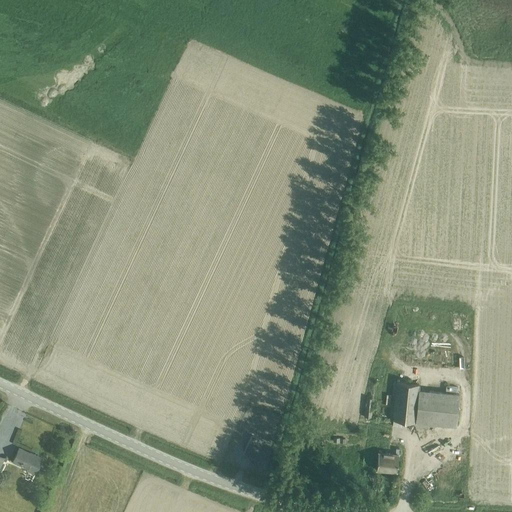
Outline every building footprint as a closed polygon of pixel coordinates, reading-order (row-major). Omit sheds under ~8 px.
[(435,309),(434,323),(445,323),(445,309),(435,309)] [(396,382),(393,420),(392,426),(401,427),(402,421),(455,426),(459,394),(418,390),(418,384),(396,382)] [(333,416),(335,400),(324,398),(321,414),(333,416)] [(364,417),(371,418),(373,398),(366,398),(364,417)] [(243,453),(254,458),(262,440),(252,435),(243,453)] [(27,470),(35,474),(42,459),(19,448),(13,461),(28,468),(27,470)] [(376,470),(396,472),(399,449),(396,448),(395,454),(378,452),(376,470)]
